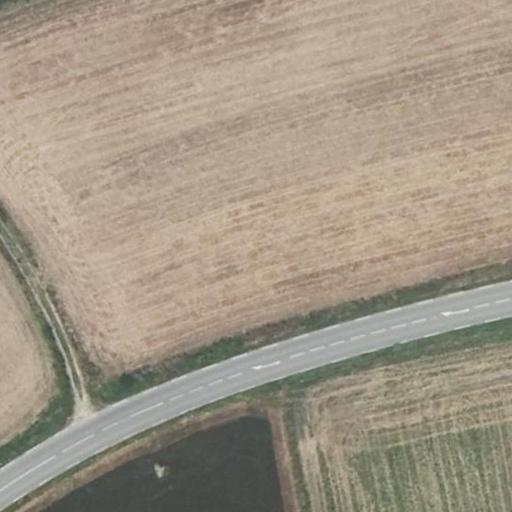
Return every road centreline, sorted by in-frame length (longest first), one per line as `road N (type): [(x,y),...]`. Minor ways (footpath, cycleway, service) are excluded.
road 1 (secondary): [(0,490),(90,435),(220,380),(511,299)]
road 2 (track): [(90,435),(64,342),(0,226)]
